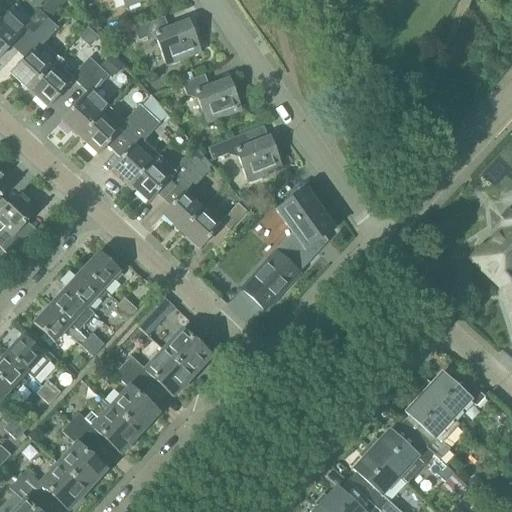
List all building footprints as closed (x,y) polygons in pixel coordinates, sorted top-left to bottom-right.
[(55,13),(63,0),(48,0),(45,6),(55,13)] [(0,19),(0,56),(6,51),(13,57),(47,21),(38,12),(23,27),(6,13),(0,19)] [(166,65),(199,53),(187,21),(168,28),(164,17),(134,28),(138,40),(154,34),(166,65)] [(28,91),(48,70),(33,57),(57,30),(47,21),(13,57),(20,64),(11,75),(28,91)] [(99,67),(111,78),(120,68),(108,58),(99,67)] [(60,59),(49,71),(48,70),(28,91),(47,108),(72,81),(79,87),(97,68),(87,59),(70,77),(63,71),(68,66),(60,59)] [(97,68),(79,87),(87,94),(82,102),(81,101),(62,122),(80,138),(107,108),(91,93),(106,77),(97,68)] [(207,124),(240,111),(228,80),(207,86),(204,76),(181,84),(186,96),(194,93),(207,124)] [(123,123),(108,109),(107,108),(80,138),(98,155),(117,134),(124,140),(147,115),(139,107),(123,123)] [(130,184),(156,157),(140,143),(158,124),(147,115),(124,140),(132,147),(112,168),(130,184)] [(236,150),(248,182),(280,170),(268,137),(249,144),(245,134),(207,148),(211,159),(236,150)] [(164,200),(199,162),(190,154),(173,173),(156,157),(130,184),(149,202),(157,193),(164,200)] [(199,162),(164,200),(171,206),(163,216),(181,232),(200,211),(184,196),(207,170),(199,162)] [(0,216),(3,213),(3,212),(0,209),(0,197),(11,185),(0,174),(0,216)] [(274,252),(241,289),(264,312),(298,275),(296,273),(324,242),(322,238),(333,230),(305,191),(277,211),(292,233),(274,252)] [(0,248),(10,258),(29,237),(20,229),(38,209),(20,193),(3,212),(3,213),(0,216),(0,248)] [(230,233),(247,215),(238,206),(220,224),(230,233)] [(200,211),(181,232),(199,249),(219,228),(200,211)] [(511,216),(502,227),(505,229),(488,248),(483,244),(470,258),(500,285),(511,322),(511,216)] [(85,271),(104,290),(120,273),(100,255),(85,271)] [(104,290),(85,271),(69,289),(89,307),(104,290)] [(39,294),(52,306),(72,325),(89,307),(69,289),(68,289),(54,277),(39,294)] [(121,306),(131,316),(137,311),(126,301),(121,306)] [(72,325),(52,306),(36,324),(56,343),(72,325)] [(131,316),(121,306),(115,312),(126,322),(131,316)] [(149,336),(167,317),(159,310),(141,329),(149,336)] [(163,349),(192,376),(210,357),(181,331),(163,349)] [(105,345),(92,334),(88,339),(100,350),(105,345)] [(8,354),(29,373),(44,357),(23,337),(8,354)] [(81,346),(93,358),(100,350),(88,339),(81,346)] [(192,376),(163,349),(144,369),(132,358),(124,367),(147,387),(153,380),(173,397),(192,376)] [(29,373),(8,354),(0,361),(0,379),(12,391),(29,373)] [(103,364),(116,376),(127,387),(111,405),(140,432),(157,414),(138,396),(147,387),(124,367),(112,355),(103,364)] [(424,393),(453,420),(470,401),(476,407),(484,398),(455,371),(447,380),(441,375),(424,393)] [(0,403),(12,391),(0,379),(0,403)] [(61,393),(48,382),(44,387),(56,398),(61,393)] [(37,394),(49,406),(56,398),(44,387),(37,394)] [(401,425),(433,454),(441,461),(450,451),(436,438),(453,420),(424,393),(405,414),(409,417),(401,425)] [(92,412),(84,420),(79,415),(72,424),(94,444),(101,437),(120,453),(140,432),(111,405),(98,418),(92,412)] [(28,429),(16,417),(11,423),(23,434),(28,429)] [(5,430),(17,441),(23,434),(11,423),(5,430)] [(94,444),(72,424),(63,433),(74,444),(57,463),(88,490),(105,471),(86,453),(94,444)] [(433,454),(401,425),(392,436),(388,432),(371,450),(400,477),(417,459),(423,465),(433,454)] [(0,467),(11,456),(1,447),(0,448),(0,467)] [(400,477),(371,450),(353,470),(356,473),(349,482),(381,511),(397,511),(382,497),(400,477)] [(19,481),(41,502),(48,494),(67,511),(88,490),(57,463),(39,483),(27,472),(19,481)] [(445,468),(436,477),(444,484),(452,475),(445,468)] [(511,476),(506,471),(494,485),(509,499),(511,496),(511,476)] [(471,480),(468,483),(468,489),(471,492),(476,492),(480,488),(480,483),(476,480),(471,480)] [(41,502),(19,481),(10,490),(22,501),(11,511),(34,511),(33,510),(41,502)] [(324,511),(381,511),(349,482),(339,492),(336,488),(319,507),(324,511)]
